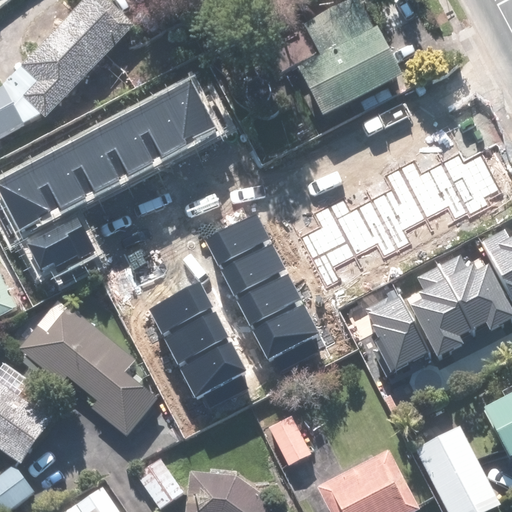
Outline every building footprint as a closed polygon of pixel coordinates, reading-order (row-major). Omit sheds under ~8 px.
[(142,31),(109,0),(90,0),(28,66),(44,82),(26,100),(52,125),(142,31)] [(334,59),(305,75),(330,122),(409,79),(384,33),(378,36),(361,3),(316,27),(334,59)] [(0,177),(0,193),(19,230),(215,128),(189,79),(0,177)] [(0,142),(29,127),(9,90),(0,94),(0,142)] [(298,238),(325,291),(504,201),(480,155),(465,163),(461,155),(421,175),(414,162),(388,175),(395,190),(352,212),(345,199),(314,215),(320,227),(298,238)] [(256,214),(205,240),(269,363),(320,336),(256,214)] [(29,242),(42,267),(54,260),(58,267),(93,250),(77,218),(29,242)] [(484,244),(511,297),(511,240),(507,231),(484,244)] [(482,334),(511,319),(511,313),(488,266),(478,271),(474,262),(470,264),(464,253),(438,266),(468,329),(478,325),(482,334)] [(412,305),(437,356),(463,343),(458,333),(468,329),(438,266),(415,277),(421,289),(416,291),(421,300),(412,305)] [(0,323),(23,311),(0,267),(0,323)] [(150,308),(194,397),(247,371),(202,282),(150,308)] [(397,294),(361,310),(387,365),(422,349),(397,294)] [(23,350),(131,438),(163,399),(132,374),(141,364),(64,301),(23,350)] [(0,380),(0,450),(25,468),(58,422),(0,380)] [(511,393),(508,395),(511,402),(511,403),(490,416),(511,457),(511,393)] [(295,417),(269,431),(289,471),(316,457),(295,417)] [(461,427),(417,452),(449,511),(497,511),(505,508),(461,427)] [(423,511),(391,452),(321,490),(332,511),(423,511)] [(189,496),(164,461),(142,477),(167,511),(189,496)] [(18,466),(0,479),(0,511),(15,511),(39,495),(18,466)] [(287,511),(240,478),(192,475),(189,511),(287,511)] [(120,511),(105,490),(75,511),(120,511)]
